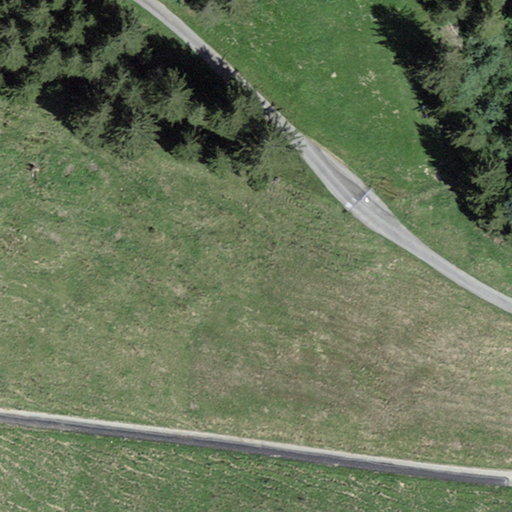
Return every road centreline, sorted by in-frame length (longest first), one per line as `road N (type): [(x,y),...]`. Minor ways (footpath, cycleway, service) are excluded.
road 1 (unclassified): [(0,417),(511,483)]
road 2 (unclassified): [(511,307),(477,292),(354,201),(247,92),(133,0)]
